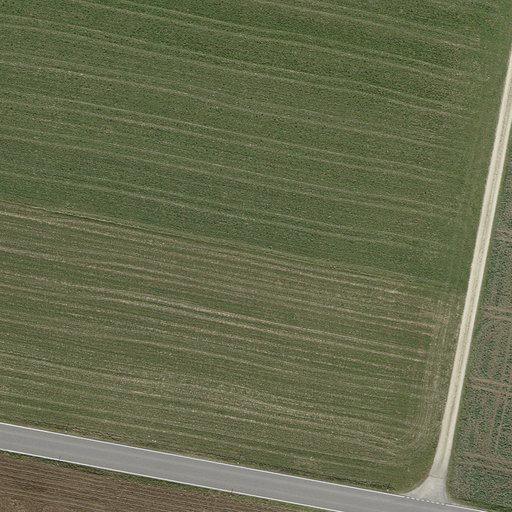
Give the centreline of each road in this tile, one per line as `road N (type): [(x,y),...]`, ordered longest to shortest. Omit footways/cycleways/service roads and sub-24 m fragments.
road 1 (track): [(511,58),(426,511)]
road 2 (tertiary): [(0,436),(411,511)]
